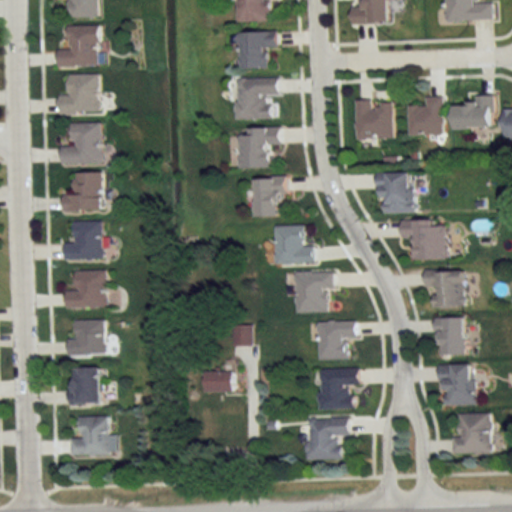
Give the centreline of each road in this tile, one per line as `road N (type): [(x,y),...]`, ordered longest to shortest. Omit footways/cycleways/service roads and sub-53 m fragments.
road 1 (residential): [(23,511),(11,0)]
road 2 (residential): [(406,400),(386,295),(325,186),(315,0)]
road 3 (residential): [(423,511),(417,422),(406,400),(392,423),(396,511)]
road 4 (residential): [(318,61),(503,56)]
